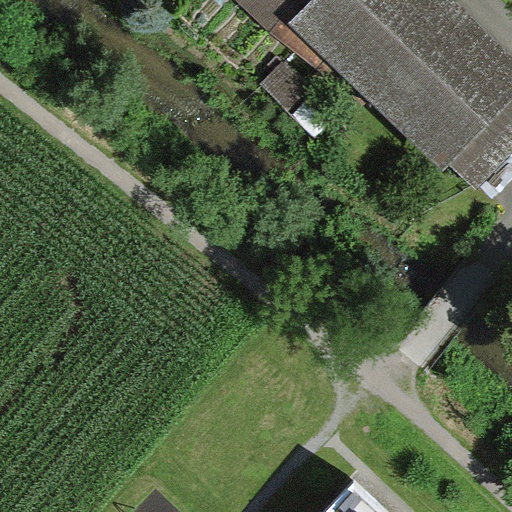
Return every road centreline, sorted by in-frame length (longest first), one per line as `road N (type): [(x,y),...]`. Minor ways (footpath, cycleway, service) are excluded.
road 1 (track): [(0,93),(391,404),(509,511)]
road 2 (track): [(391,404),(511,241)]
